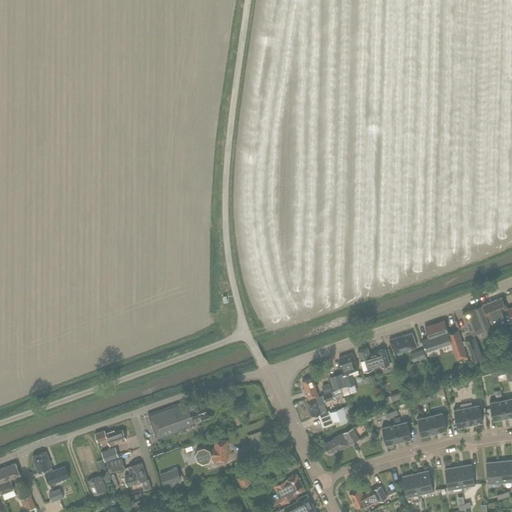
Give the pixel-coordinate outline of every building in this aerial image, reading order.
[(502,297),(483,304),(491,324),(499,320),(497,315),(507,311),(502,297)] [(481,305),(463,313),(469,330),(472,336),(483,331),(484,334),(492,331),(481,305)] [(422,340),(426,351),(451,342),(456,359),(467,355),(458,329),(449,333),(444,320),(425,326),(429,337),(422,340)] [(417,345),(412,332),(397,338),(396,336),(389,339),(392,347),(393,347),(396,353),(417,345)] [(482,355),(475,335),(464,339),(472,359),(482,355)] [(378,351),(370,354),(368,347),(358,351),(364,370),(381,364),(382,365),(389,363),(385,348),(377,350),(378,351)] [(419,359),(420,363),(427,361),(423,349),(411,353),(414,361),(419,359)] [(358,369),(352,352),(339,357),(343,366),(341,367),(348,385),(355,383),(351,372),(358,369)] [(345,385),(342,372),(329,376),(333,389),(345,385)] [(318,395),(312,378),(302,381),(308,398),(318,395)] [(322,385),(324,393),(332,390),(330,382),(322,385)] [(391,394),(393,400),(406,396),(404,390),(391,394)] [(332,391),(306,401),(312,416),(326,410),(323,404),(326,402),(326,401),(335,398),(332,391)] [(511,398),(503,401),(506,418),(511,417),(511,398)] [(179,403),(149,414),(158,439),(191,428),(190,424),(196,422),(196,420),(208,416),(202,399),(190,403),(189,401),(179,405),(179,403)] [(493,421),(506,418),(503,401),(490,403),(493,421)] [(329,412),(332,421),(334,421),(351,414),(348,405),(329,412)] [(467,407),(470,425),(483,422),(480,405),(467,407)] [(457,427),(470,425),(467,407),(454,409),(457,427)] [(434,432),(435,432),(447,429),(443,412),(430,415),(434,432)] [(351,414),(334,421),(337,427),(354,420),(351,414)] [(418,418),(422,435),(434,432),(430,415),(418,418)] [(395,423),(399,441),(411,438),(407,420),(395,423)] [(399,441),(395,423),(382,426),(386,444),(399,441)] [(347,438),(350,444),(358,439),(353,428),(333,438),(324,443),(328,452),(338,447),(339,449),(348,445),(345,439),(347,438)] [(107,438),(110,445),(126,439),(122,429),(115,432),(114,430),(106,433),(105,430),(95,433),(98,441),(107,438)] [(261,432),(249,433),(251,445),(262,443),(261,435),(262,435),(261,432)] [(228,461),(228,440),(216,440),(216,448),(211,448),(204,445),(198,447),(195,453),(198,459),(203,461),(209,459),(211,455),(215,455),(215,461),(228,461)] [(115,447),(102,452),(105,461),(106,461),(115,457),(119,456),(115,447)] [(163,447),(151,451),(154,458),(165,454),(163,447)] [(53,470),(46,451),(32,456),(33,457),(39,472),(44,470),(49,484),(70,476),(66,465),(53,470)] [(107,462),(110,472),(125,468),(122,458),(107,462)] [(511,459),(500,460),(502,482),(511,480),(511,459)] [(500,461),(486,462),(488,483),(502,482),(500,461)] [(0,491),(1,494),(14,489),(10,479),(20,475),(15,462),(0,468),(0,491)] [(146,479),(141,462),(129,466),(131,474),(125,476),(128,484),(146,479)] [(472,464),(458,466),(462,487),(475,484),(472,464)] [(458,466),(445,468),(448,489),(462,487),(458,466)] [(164,485),(182,479),(178,467),(160,473),(164,485)] [(102,473),(105,481),(111,478),(108,470),(102,473)] [(429,470),(416,473),(421,493),(434,490),(429,470)] [(237,477),(241,487),(252,481),(247,472),(246,473),(239,476),(237,477)] [(269,502),(272,508),(295,496),(294,494),(305,488),(297,473),(274,485),(280,497),(269,502)] [(416,473),(402,476),(407,496),(421,493),(416,473)] [(94,493),(106,488),(100,475),(88,480),(94,493)] [(379,500),(380,501),(386,497),(381,486),(363,494),(360,488),(349,493),(357,507),(362,504),(364,508),(379,500)] [(60,489),(49,493),(53,502),(64,497),(60,489)] [(308,511),(315,508),(307,493),(297,498),(298,500),(284,508),(286,511),(308,511)] [(22,499),(28,510),(36,506),(31,495),(22,499)]
